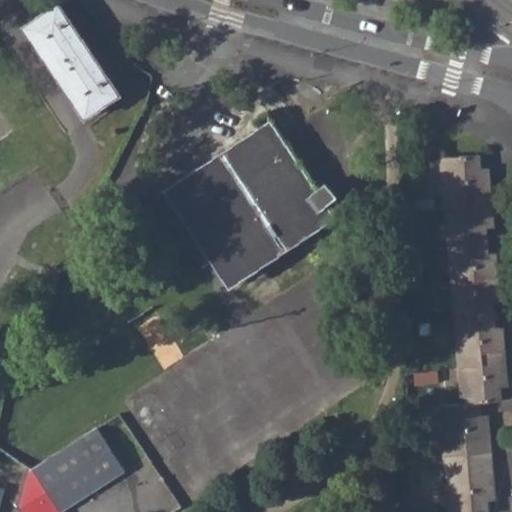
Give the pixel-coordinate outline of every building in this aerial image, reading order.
[(56,0),(23,23),(87,117),(124,92),(61,0),(56,0)] [(258,143),(171,201),(202,247),(214,238),(240,278),(335,214),(268,118),(256,127),(255,128),(255,129),(254,132),(254,136),(255,138),(258,143)] [(256,127),(161,189),(171,201),(258,143),(255,138),(254,136),(254,132),(255,129),(255,128),(256,127)] [(0,144),(0,185),(34,162),(16,134),(0,144)] [(440,154),(445,205),(469,203),(468,191),(491,189),(488,166),(481,167),(479,151),(440,154)] [(445,205),(447,243),(487,239),(486,225),(494,224),(491,189),(468,191),(469,203),(445,205)] [(214,238),(202,247),(228,286),(240,278),(214,238)] [(447,243),(450,278),(498,273),(496,250),(488,251),(487,239),(447,243)] [(450,278),(453,315),(494,312),(492,299),(500,298),(498,273),(450,278)] [(453,315),(457,365),(482,364),(481,351),(504,349),(502,325),(494,326),(494,312),(453,315)] [(176,345),(156,316),(135,329),(164,371),(210,340),(202,328),(176,345)] [(457,365),(460,402),(479,400),(487,400),(502,399),(500,385),(508,384),(504,349),(481,351),(482,364),(457,365)] [(438,404),(443,452),(490,448),(487,411),(481,412),(479,400),(460,402),(438,404)] [(27,511),(51,511),(58,508),(124,467),(98,424),(32,466),(44,486),(20,501),(27,511)] [(443,452),(448,511),(489,511),(488,498),(494,498),(490,448),(443,452)]
